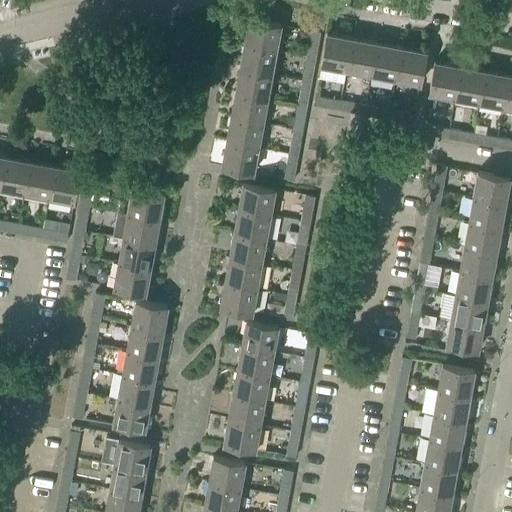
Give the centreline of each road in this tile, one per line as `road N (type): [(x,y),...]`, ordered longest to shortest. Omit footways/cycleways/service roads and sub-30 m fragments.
road 1 (residential): [(0,36),(155,0)]
road 2 (residential): [(511,25),(361,0)]
road 3 (residential): [(486,511),(511,367)]
